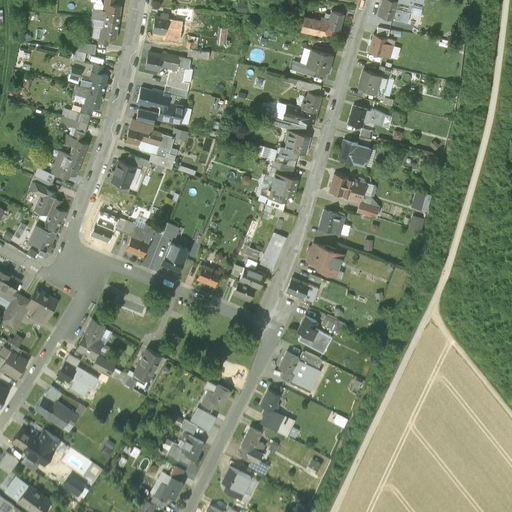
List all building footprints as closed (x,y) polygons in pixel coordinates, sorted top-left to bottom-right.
[(114,0),(104,0),(104,6),(103,11),(106,11),(107,4),(114,5),(114,0)] [(397,2),(389,0),(382,0),(378,16),(392,20),(396,9),(397,2)] [(397,0),(397,2),(396,9),(402,11),(412,14),(413,7),(422,10),(424,0),(397,0)] [(114,5),(107,4),(106,11),(105,20),(118,22),(120,6),(114,5)] [(103,11),(93,9),(91,19),(105,21),(105,20),(106,11),(103,11)] [(402,11),(396,9),(392,20),(400,22),(402,11)] [(179,10),(179,19),(195,20),(196,11),(179,10)] [(344,14),(331,11),(330,16),(328,23),(327,27),(333,29),(339,31),(344,14)] [(412,14),(402,11),(400,22),(419,27),(422,17),(412,14)] [(330,16),(326,15),(325,19),(321,21),(328,23),(330,16)] [(321,21),(304,16),(301,30),(322,36),(322,34),(331,36),(333,29),(327,27),(328,23),(321,21)] [(167,19),(155,17),(153,32),(165,34),(166,32),(168,19),(167,19)] [(179,19),(167,17),(167,19),(168,19),(166,32),(176,34),(177,29),(179,19)] [(118,22),(105,20),(105,21),(103,30),(102,37),(109,38),(115,39),(118,22)] [(109,38),(102,37),(103,30),(100,29),(98,44),(108,45),(109,38)] [(368,52),(382,56),(390,58),(395,41),(387,39),(373,35),(368,52)] [(96,46),(77,42),(75,51),(88,53),(94,55),(96,46)] [(212,53),(190,50),(189,59),(211,61),(212,53)] [(311,50),(306,66),(294,62),(292,70),(320,78),(322,71),(315,69),(319,52),(311,50)] [(86,62),(88,53),(75,51),(74,51),(72,59),(86,62)] [(332,56),(319,52),(315,69),(322,71),(327,72),(332,56)] [(179,57),(161,53),(161,55),(148,53),(145,68),(158,71),(160,65),(163,66),(163,67),(169,69),(167,79),(183,82),(183,81),(186,68),(177,67),(179,57)] [(94,65),(90,79),(93,80),(95,73),(101,74),(103,67),(94,65)] [(392,70),(380,66),(379,70),(377,75),(387,78),(390,79),(392,70)] [(70,68),(69,75),(81,78),(82,71),(70,68)] [(377,75),(363,71),(358,88),(383,95),(387,78),(377,75)] [(101,74),(95,73),(93,80),(90,89),(103,92),(107,76),(101,74)] [(183,82),(167,79),(166,85),(188,91),(189,83),(183,81),(183,82)] [(321,87),(298,80),(296,87),(319,93),(320,90),(321,87)] [(70,94),(85,97),(88,98),(90,89),(73,85),(70,94)] [(188,91),(166,85),(164,93),(170,94),(186,98),(188,91)] [(152,91),(141,88),(137,103),(149,106),(150,102),(153,92),(152,91)] [(103,92),(90,89),(88,98),(86,105),(92,107),(99,108),(103,92)] [(164,93),(153,90),(152,91),(153,92),(150,102),(160,105),(158,114),(155,114),(155,118),(180,123),(184,107),(167,103),(170,94),(164,93)] [(308,93),(307,98),(304,97),(301,109),(287,105),(284,115),(300,119),(313,123),(321,97),(308,93)] [(92,107),(86,105),(88,98),(85,97),(81,112),(91,114),(92,107)] [(381,101),(380,105),(391,107),(392,101),(381,98),(381,101)] [(383,114),(372,109),(370,111),(369,112),(367,112),(367,110),(353,106),(348,124),(362,128),(364,122),(366,123),(370,122),(370,123),(380,125),(383,114)] [(155,114),(138,110),(136,120),(153,124),(155,118),(155,114)] [(72,112),(70,119),(86,124),(88,118),(72,112)] [(383,114),(380,125),(388,128),(391,116),(383,114)] [(300,119),(284,115),(282,120),(292,123),(299,125),(300,119)] [(292,123),(282,120),(269,116),(267,123),(290,130),(292,123)] [(86,124),(70,119),(67,126),(84,131),(86,124)] [(136,120),(132,119),(130,127),(142,130),(143,128),(152,131),(153,124),(136,120)] [(299,125),(292,123),(290,130),(289,131),(304,135),(305,131),(306,127),(299,125)] [(142,130),(130,127),(126,141),(138,145),(139,140),(142,130)] [(152,131),(143,128),(142,130),(139,140),(158,146),(162,134),(152,131)] [(372,132),(361,129),(360,133),(359,136),(359,137),(370,140),(372,132)] [(84,135),(75,131),(70,145),(73,146),(75,139),(81,141),(84,135)] [(289,131),(288,133),(287,132),(284,141),(286,142),(284,147),(281,146),(278,154),(278,155),(296,160),(297,160),(299,152),(305,154),(310,137),(304,135),(289,131)] [(174,137),(162,134),(158,146),(170,150),(174,137)] [(370,140),(359,137),(358,141),(357,144),(368,147),(370,140)] [(81,141),(75,139),(73,146),(69,155),(82,160),(88,144),(81,141)] [(357,144),(343,140),(338,158),(355,163),(355,161),(358,162),(358,163),(364,165),(369,147),(357,144)] [(69,155),(60,151),(53,167),(57,168),(54,175),(55,175),(67,180),(70,173),(63,171),(69,155)] [(175,156),(166,153),(165,158),(151,154),(149,161),(171,169),(175,156)] [(144,159),(129,154),(127,160),(141,165),(144,159)] [(296,160),(278,155),(278,154),(275,154),(274,161),(282,163),(294,167),(295,164),(296,160)] [(69,155),(63,171),(70,173),(76,175),(82,160),(69,155)] [(135,167),(118,161),(111,181),(119,184),(128,187),(128,186),(135,167)] [(282,163),(274,161),(271,168),(280,170),(282,163)] [(294,167),(282,163),(280,170),(292,174),(293,172),(294,167)] [(54,175),(38,168),(34,176),(52,183),(55,175),(54,175)] [(269,192),(272,175),(264,173),(261,190),(269,192)] [(285,176),(276,174),(269,198),(285,202),(287,195),(280,193),(285,176)] [(358,181),(334,174),(329,192),(343,196),(343,197),(344,198),(345,199),(346,199),(347,198),(348,198),(360,201),(361,200),(362,200),(363,198),(364,197),(363,196),(363,195),(362,194),(363,188),(363,189),(365,182),(365,181),(364,180),(359,179),(358,181)] [(34,176),(32,181),(54,191),(56,185),(52,183),(34,176)] [(297,180),(285,176),(280,193),(287,195),(293,196),(297,180)] [(54,191),(32,181),(29,189),(41,194),(34,209),(48,216),(50,213),(47,212),(53,198),(52,197),(54,191)] [(128,187),(119,184),(117,189),(128,193),(130,187),(128,186),(128,187)] [(421,192),(416,190),(411,207),(417,208),(426,211),(431,195),(421,193),(421,192)] [(62,202),(53,198),(47,212),(50,213),(48,216),(46,221),(58,227),(65,211),(59,209),(62,202)] [(285,202),(269,198),(267,205),(283,211),(284,206),(285,202)] [(376,209),(361,204),(359,208),(358,213),(373,218),(376,219),(378,210),(376,210),(376,209)] [(338,215),(324,211),(319,228),(333,232),(338,215)] [(116,220),(100,213),(90,235),(107,242),(116,220)] [(338,215),(333,232),(351,237),(354,226),(347,224),(349,218),(338,215)] [(424,219),(412,215),(408,229),(420,233),(424,219)] [(118,230),(122,232),(127,220),(119,218),(115,229),(118,230)] [(127,220),(122,232),(127,234),(129,235),(134,223),(127,220)] [(42,230),(39,228),(33,242),(42,246),(45,239),(51,242),(58,227),(46,221),(42,230)] [(21,222),(13,236),(19,239),(27,226),(21,222)] [(168,223),(163,235),(167,237),(173,239),(178,227),(168,223)] [(143,230),(136,227),(132,236),(148,243),(154,228),(145,224),(143,230)] [(274,232),(261,263),(272,268),(285,237),(274,232)] [(148,243),(132,236),(126,250),(143,257),(148,243)] [(188,249),(171,242),(167,251),(184,258),(188,249)] [(337,250),(326,246),(325,248),(313,244),(312,248),(309,247),(306,252),(310,254),(307,261),(320,266),(318,271),(332,276),(334,270),(337,271),(343,255),(336,252),(337,250)] [(259,252),(254,249),(250,257),(256,259),(259,252)] [(184,258),(167,251),(162,264),(178,271),(184,258)] [(249,262),(246,269),(255,273),(256,268),(258,265),(249,262)] [(219,273),(203,266),(198,279),(214,286),(219,273)] [(231,277),(239,281),(243,270),(236,267),(231,277)] [(246,269),(244,268),(243,270),(239,281),(255,287),(255,288),(259,290),(265,275),(257,272),(257,273),(255,273),(246,269)] [(4,271),(0,279),(0,285),(13,293),(20,281),(4,271)] [(321,278),(310,274),(309,276),(308,280),(319,284),(321,278)] [(308,285),(291,278),(286,292),(303,299),(308,285)] [(239,281),(237,284),(236,288),(233,294),(250,301),(255,288),(255,287),(239,281)] [(13,293),(0,285),(0,294),(11,301),(12,302),(16,295),(13,293)] [(308,285),(303,299),(309,301),(315,287),(308,285)] [(42,292),(36,288),(26,306),(31,309),(28,314),(44,324),(57,302),(42,293),(42,292)] [(16,295),(12,302),(11,301),(4,313),(11,318),(14,313),(19,304),(22,299),(16,295)] [(22,306),(19,304),(14,313),(18,316),(22,318),(27,309),(22,306)] [(15,320),(13,319),(10,326),(16,330),(22,318),(18,316),(15,320)] [(323,353),(331,338),(313,329),(317,322),(305,316),(297,332),(301,334),(298,341),(323,353)] [(344,324),(325,316),(323,320),(321,324),(340,333),(344,324)] [(104,326),(92,320),(84,335),(96,341),(99,335),(104,326)] [(13,345),(17,348),(23,339),(16,335),(13,339),(9,337),(6,341),(13,345)] [(96,341),(84,335),(76,350),(94,360),(102,344),(99,343),(96,341)] [(17,348),(13,345),(9,351),(11,353),(11,352),(18,357),(20,354),(22,351),(17,348)] [(161,357),(147,349),(131,377),(131,378),(137,381),(146,385),(148,380),(149,380),(161,357)] [(18,357),(11,352),(11,353),(5,361),(0,369),(4,372),(16,379),(27,362),(18,357)] [(299,359),(287,353),(279,368),(285,371),(291,374),(294,368),(298,361),(299,359)] [(322,361),(305,353),(303,357),(300,362),(318,370),(322,361)] [(103,360),(98,358),(95,364),(93,368),(109,377),(115,366),(103,359),(103,360)] [(285,371),(282,378),(308,391),(318,370),(300,362),(298,361),(294,368),(291,374),(285,371)] [(75,369),(64,363),(57,376),(68,382),(71,377),(76,370),(75,369)] [(86,374),(76,368),(75,369),(76,370),(71,377),(80,382),(86,374)] [(131,377),(126,374),(121,384),(132,390),(137,381),(131,378),(131,377)] [(88,377),(84,382),(98,390),(101,385),(88,377)] [(46,389),(44,392),(55,399),(60,392),(49,385),(46,389)] [(214,394),(210,400),(216,403),(222,406),(229,391),(218,385),(214,394)] [(76,392),(74,395),(83,400),(86,394),(77,389),(76,392)] [(280,396),(268,390),(261,405),(266,408),(272,411),(276,405),(280,396)] [(208,391),(202,404),(213,410),(216,403),(210,400),(214,394),(208,391)] [(55,399),(44,392),(33,408),(35,410),(44,397),(54,404),(55,403),(53,402),(55,399)] [(44,397),(35,410),(46,417),(50,411),(54,405),(54,404),(44,397)] [(54,404),(54,405),(50,411),(58,417),(64,409),(55,403),(54,404)] [(73,415),(69,421),(76,426),(87,409),(80,404),(73,415)] [(276,405),(272,411),(266,408),(263,415),(268,418),(280,424),(283,416),(275,412),(278,406),(276,405)] [(208,432),(216,417),(197,407),(189,422),(198,426),(208,432)] [(50,411),(46,417),(64,429),(69,421),(73,415),(64,409),(58,417),(50,411)] [(333,421),(345,425),(347,416),(336,413),(333,421)] [(280,424),(268,418),(266,421),(264,425),(286,436),(289,429),(280,424)] [(189,422),(185,419),(181,427),(194,433),(195,430),(198,426),(189,422)] [(261,434),(250,428),(242,443),(243,443),(253,449),(257,442),(261,434)] [(41,436),(38,441),(21,430),(12,443),(28,453),(27,454),(43,465),(60,441),(45,431),(41,436)] [(204,443),(189,436),(182,449),(172,444),(167,454),(174,458),(175,457),(179,459),(179,460),(188,465),(193,457),(196,458),(202,446),(204,443)] [(102,454),(110,457),(114,442),(106,440),(102,454)] [(257,442),(253,449),(243,443),(238,453),(249,459),(249,457),(253,459),(258,462),(258,461),(262,454),(260,452),(264,445),(257,442)] [(21,464),(21,463),(8,454),(4,460),(0,464),(0,465),(13,475),(21,464)] [(38,466),(25,457),(23,460),(21,463),(21,464),(34,473),(38,466)] [(258,462),(253,459),(250,463),(248,467),(264,475),(269,467),(258,461),(258,462)] [(230,467),(222,482),(228,485),(234,488),(237,481),(242,473),(230,467)] [(159,481),(164,484),(167,485),(171,477),(163,472),(159,481)] [(68,475),(62,486),(79,496),(86,485),(68,475)] [(4,491),(17,501),(28,486),(15,476),(4,491)] [(167,485),(163,492),(169,495),(175,498),(183,483),(171,477),(167,485)] [(234,488),(228,485),(225,492),(233,496),(236,491),(240,483),(237,481),(234,488)] [(166,502),(169,495),(163,492),(167,485),(164,484),(157,497),(166,502)] [(28,486),(17,501),(31,511),(43,511),(51,502),(29,486),(28,486)] [(238,498),(236,502),(244,506),(250,495),(245,492),(242,490),(241,493),(238,498)] [(9,511),(14,507),(0,497),(0,511),(9,511)] [(156,506),(142,498),(136,508),(142,511),(152,511),(153,511),(156,506)]
